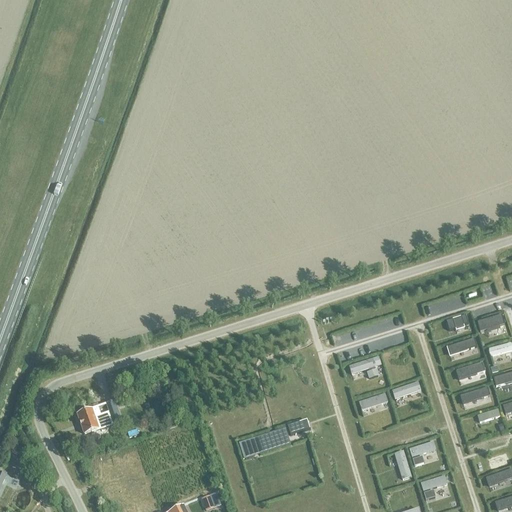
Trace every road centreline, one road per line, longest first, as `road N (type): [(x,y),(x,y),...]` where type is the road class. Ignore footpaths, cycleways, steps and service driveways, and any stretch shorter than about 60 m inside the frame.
road 1 (unclassified): [(81,511),(36,421),(40,399),(55,384),(511,239)]
road 2 (primary): [(0,342),(120,0)]
